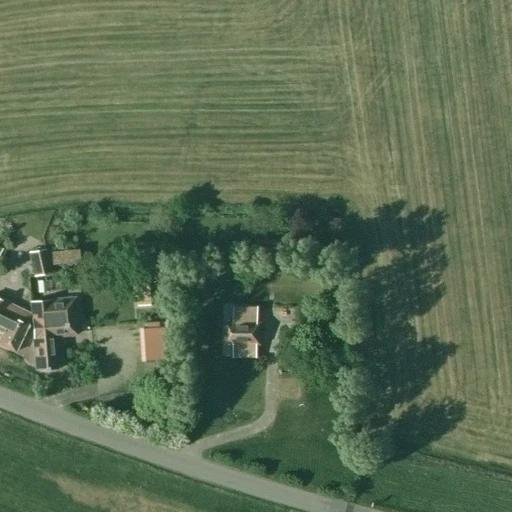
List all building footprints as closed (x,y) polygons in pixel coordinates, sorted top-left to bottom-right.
[(306,251),(306,240),(260,241),(261,252),(306,251)] [(50,273),(45,249),(28,253),(33,276),(50,273)] [(162,304),(159,267),(134,269),(137,306),(162,304)] [(29,301),(32,326),(37,372),(57,370),(54,342),(54,337),(78,335),(76,321),(77,321),(75,296),(55,298),(55,299),(29,301)] [(0,344),(14,352),(27,324),(30,314),(8,303),(9,302),(0,297),(0,327),(5,330),(0,340),(0,344)] [(258,344),(261,344),(260,320),(256,320),(255,309),(233,309),(233,324),(227,324),(227,344),(233,344),(234,354),(258,354),(258,344)]
